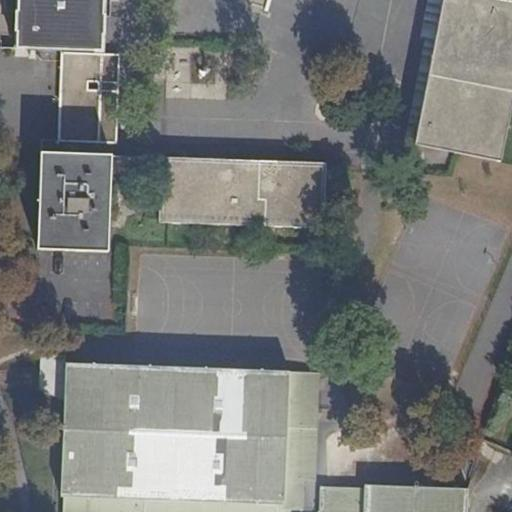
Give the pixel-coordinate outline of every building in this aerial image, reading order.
[(17,0),(15,46),(101,50),(103,0),(17,0)] [(511,0),(442,0),(429,70),(414,145),(500,163),(511,101),(511,0)] [(58,141),(62,141),(78,142),(116,143),(119,54),(61,51),(58,141)] [(62,141),(61,154),(77,155),(78,142),(62,141)] [(77,155),(61,154),(40,154),(37,249),(106,252),(110,178),(160,180),(158,222),(324,229),(325,164),(246,161),(185,159),(77,155)] [(65,400),(67,363),(67,355),(41,354),(40,388),(46,388),(52,390),(56,394),(58,399),(65,400)] [(212,370),(67,363),(65,400),(60,495),(65,495),(63,511),(466,511),(468,490),(365,486),(365,489),(321,487),(320,511),(279,511),(280,505),(284,505),(284,480),(313,482),(317,375),(212,370)]
